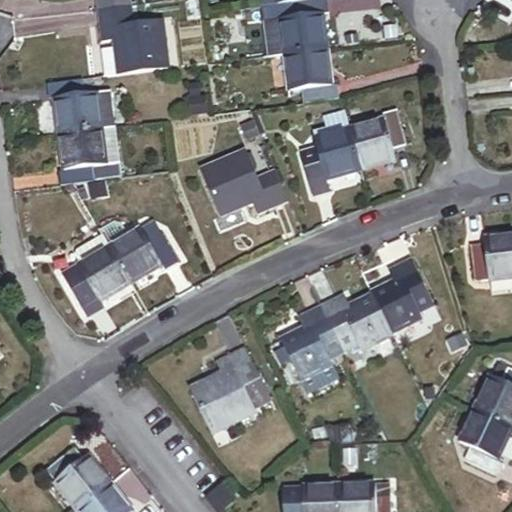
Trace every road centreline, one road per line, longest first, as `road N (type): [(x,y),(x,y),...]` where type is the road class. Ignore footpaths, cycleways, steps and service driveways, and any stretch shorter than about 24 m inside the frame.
road 1 (residential): [(84,373),(309,253),(466,190)]
road 2 (residential): [(84,373),(18,277),(0,183)]
road 3 (residential): [(466,190),(439,7)]
road 4 (residential): [(84,373),(190,511)]
